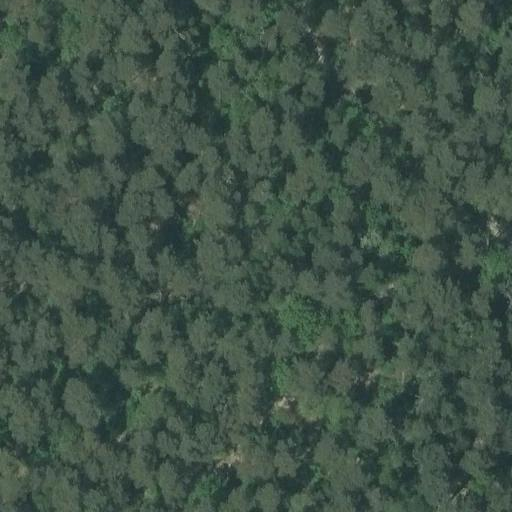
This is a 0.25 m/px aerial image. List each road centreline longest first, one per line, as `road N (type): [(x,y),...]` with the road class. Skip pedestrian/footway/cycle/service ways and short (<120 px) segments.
road 1 (track): [(208,511),(252,467),(343,332),(415,299),(511,293)]
road 2 (track): [(288,0),(355,132),(410,200),(511,227)]
